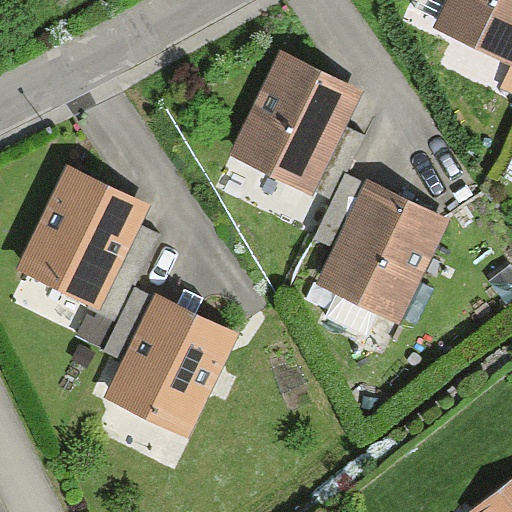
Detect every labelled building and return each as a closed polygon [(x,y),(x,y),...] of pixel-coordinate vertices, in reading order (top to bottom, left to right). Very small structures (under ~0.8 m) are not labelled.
[(511,0),(449,0),(438,23),(510,57),(511,52),(511,0)] [(286,51),(239,150),(310,184),(357,86),(286,51)] [(72,167),(24,265),(95,299),(143,201),(72,167)] [(374,183),(326,282),(398,316),(445,217),(374,183)] [(164,295),(117,394),(188,428),(235,329),(164,295)] [(511,511),(511,478),(469,508),(471,511),(511,511)]
